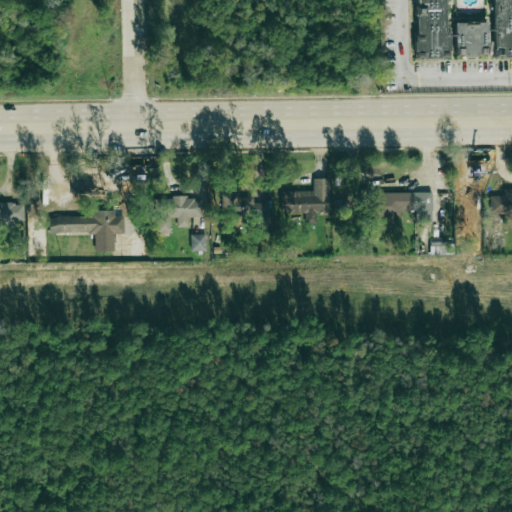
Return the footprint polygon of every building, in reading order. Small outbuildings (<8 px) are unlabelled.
[(413,0),(414,62),(447,61),(446,0),(413,0)] [(511,0),(491,0),(492,57),(511,57),(511,0)] [(453,23),(453,56),(486,56),(486,23),(453,23)] [(511,186),(504,186),(503,197),(491,196),(489,212),(511,214),(511,186)] [(432,223),(432,192),(379,192),(379,189),(372,189),(372,216),(401,216),(401,211),(415,211),(415,223),(432,223)] [(316,192),(282,192),(282,213),(316,213),(316,192)] [(222,194),(223,219),(250,218),(250,228),(267,227),(266,201),(253,202),(253,193),(222,194)] [(156,233),(173,233),(173,227),(189,227),(189,217),(202,217),(202,197),(155,198),(156,233)] [(0,204),(0,225),(26,225),(25,204),(0,204)] [(112,211),(91,211),(91,216),(47,217),(47,234),(112,233),(112,211)] [(205,235),(191,235),(191,250),(205,250),(205,235)] [(112,251),(112,237),(95,237),(94,250),(112,251)] [(434,253),(446,252),(445,238),(432,239),(434,253)]
